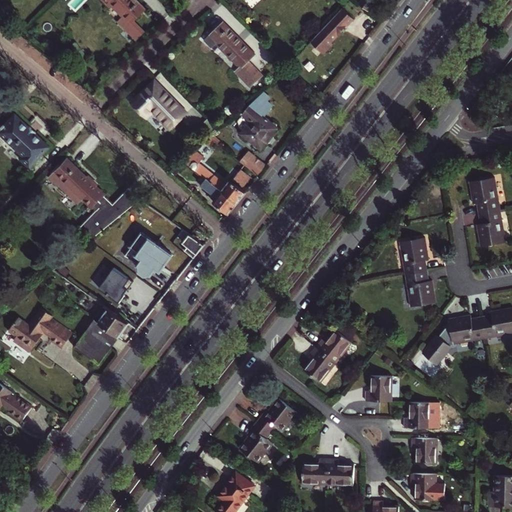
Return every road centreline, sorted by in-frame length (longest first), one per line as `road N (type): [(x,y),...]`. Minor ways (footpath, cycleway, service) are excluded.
road 1 (primary): [(89,511),(480,0)]
road 2 (primary): [(452,0),(62,511)]
road 3 (tertiary): [(137,511),(511,35)]
road 4 (tertiary): [(233,235),(25,511)]
road 5 (tertiary): [(417,0),(233,235)]
road 6 (residential): [(233,235),(87,113)]
road 7 (residential): [(87,113),(202,0)]
